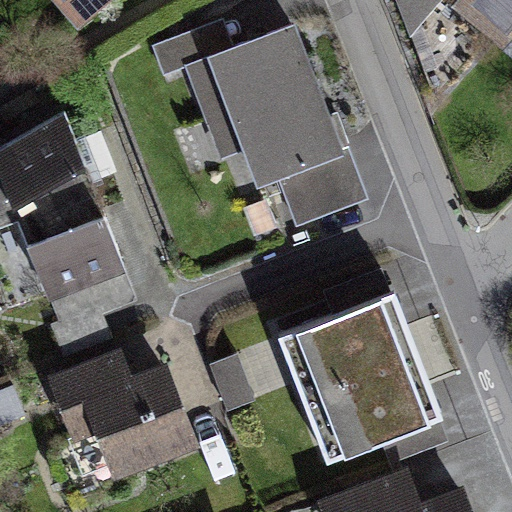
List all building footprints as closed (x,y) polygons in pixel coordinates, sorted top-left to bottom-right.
[(511,0),(461,0),(503,35),(511,24),(511,0)] [(292,23),(187,63),(210,123),(233,114),(259,180),(340,150),(292,23)] [(0,221),(18,214),(48,294),(125,266),(65,110),(0,147),(0,221)] [(395,287),(278,332),(328,460),(445,414),(395,287)] [(119,353),(55,377),(77,432),(101,423),(118,468),(192,439),(164,366),(129,379),(119,353)] [(403,473),(326,502),(330,511),(469,511),(462,491),(416,508),(403,473)]
